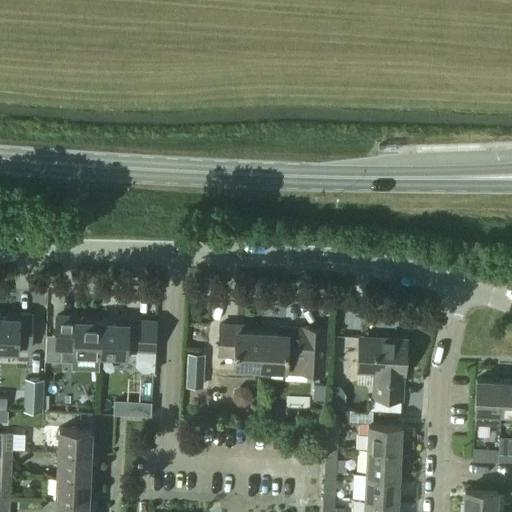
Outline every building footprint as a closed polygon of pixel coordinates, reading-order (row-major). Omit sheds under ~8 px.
[(19,317),(0,316),(0,349),(17,351),(18,349),(30,350),(32,315),(19,314),(19,317)] [(57,316),(55,349),(63,350),(74,350),(74,351),(74,353),(99,354),(101,321),(77,320),(77,317),(57,316)] [(101,321),(99,354),(127,355),(127,353),(136,353),(135,365),(141,371),(154,371),(155,324),(140,323),(140,320),(128,319),(127,322),(101,321)] [(234,366),(260,367),(262,331),(238,330),(238,323),(221,322),(219,353),(234,354),(234,366)] [(287,332),(262,331),(260,367),(285,368),(285,369),(324,371),(327,326),(303,325),(303,326),(287,325),(287,332)] [(357,336),(339,335),(338,346),(356,347),(357,336)] [(404,372),(406,338),(386,336),(386,341),(360,340),(359,370),(376,371),(374,396),(401,398),(403,372),(404,372)] [(25,408),(41,409),(43,379),(26,378),(25,408)] [(477,378),(475,423),(498,424),(499,412),(500,379),(477,378)] [(499,412),(511,412),(511,379),(500,379),(499,412)] [(126,414),(125,422),(151,423),(152,398),(114,397),(114,414),(126,414)] [(368,433),(367,448),(400,450),(401,424),(373,422),(373,410),(350,409),(350,410),(327,409),(326,425),(325,446),(338,447),(339,421),(359,422),(359,433),(368,433)] [(60,427),(59,452),(91,454),(92,429),(60,427)] [(3,431),(2,449),(13,450),(14,431),(3,431)] [(325,446),(324,471),(337,472),(338,447),(325,446)] [(399,475),(400,450),(367,448),(366,473),(399,475)] [(472,460),(489,461),(489,448),(473,448),(472,460)] [(2,449),(1,473),(12,473),(13,450),(2,449)] [(497,461),(511,462),(511,449),(497,449),(497,461)] [(90,477),(91,454),(59,452),(58,476),(90,477)] [(336,497),(337,472),(324,471),(324,478),(323,496),(336,497)] [(1,473),(0,497),(11,497),(12,473),(1,473)] [(366,473),(365,499),(398,500),(399,475),(366,473)] [(89,501),(90,477),(58,476),(57,500),(89,501)] [(496,511),(497,491),(465,489),(463,511),(496,511)] [(334,511),(336,497),(323,496),(322,511),(334,511)] [(0,497),(0,506),(0,511),(10,511),(11,497),(0,497)] [(365,499),(363,511),(397,511),(398,500),(365,499)] [(88,511),(89,501),(57,500),(56,511),(88,511)]
